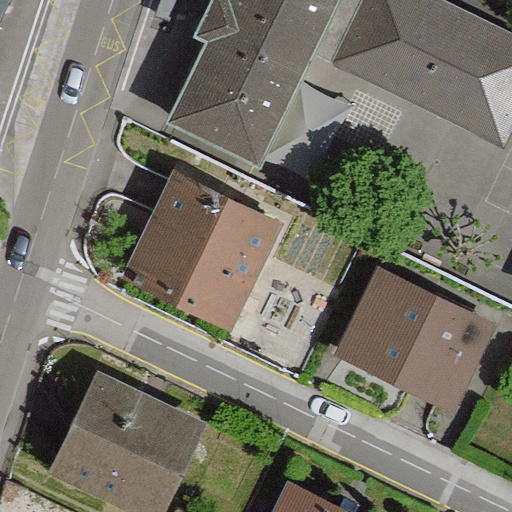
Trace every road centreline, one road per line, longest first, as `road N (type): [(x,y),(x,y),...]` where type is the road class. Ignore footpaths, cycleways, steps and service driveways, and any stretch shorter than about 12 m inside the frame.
road 1 (residential): [(22,276),(509,511)]
road 2 (tertiary): [(114,0),(22,276)]
